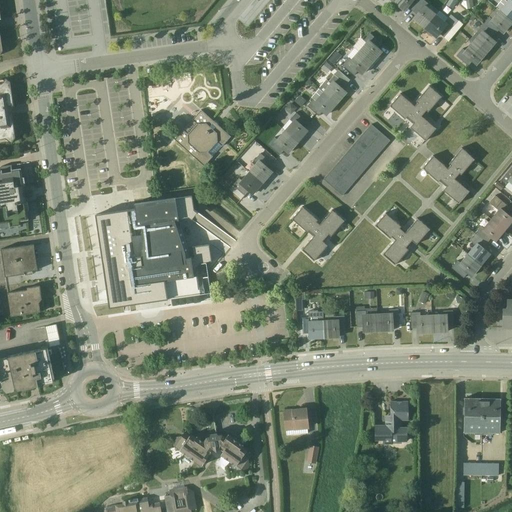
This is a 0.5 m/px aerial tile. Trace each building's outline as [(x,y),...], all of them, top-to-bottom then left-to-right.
[(393,0),(392,1),(404,11),(407,7),(411,11),(419,0),(393,0)] [(422,0),(419,0),(411,11),(416,15),(413,18),(424,28),(436,14),(427,7),(429,5),(422,0)] [(427,7),(436,14),(438,12),(438,11),(430,4),(430,3),(426,0),(422,0),(429,5),(427,7)] [(448,0),(446,5),(452,9),(456,2),(452,0),(448,0)] [(466,9),(473,7),(471,0),(468,0),(464,1),(466,9)] [(496,8),(511,22),(511,21),(511,0),(501,0),(495,8),(496,8)] [(496,8),(482,25),(494,35),(498,31),(501,34),(511,22),(496,8)] [(438,12),(436,14),(424,28),(436,38),(439,34),(443,38),(458,21),(450,15),(447,19),(438,12)] [(462,25),(458,21),(443,38),(448,42),(462,25)] [(469,40),(485,53),(494,42),(491,39),(494,35),(482,25),(469,40)] [(357,51),(371,63),(381,52),(377,49),(381,44),(369,34),(355,49),(357,51)] [(469,40),(455,56),(467,66),(472,61),(475,65),(485,53),(469,40)] [(361,74),(371,63),(357,51),(350,60),(348,58),(342,65),(353,75),(357,71),(361,74)] [(336,52),(328,60),(333,65),(341,56),(336,52)] [(321,68),(327,73),(332,66),(326,62),(321,68)] [(345,85),(349,80),(337,70),(334,74),(345,85)] [(318,89),(336,104),(346,93),(342,89),(345,85),(334,74),(328,81),(326,80),(318,89)] [(9,82),(5,79),(0,84),(0,143),(8,142),(10,143),(14,138),(11,115),(6,115),(9,111),(5,107),(12,106),(9,82)] [(410,128),(425,141),(435,129),(421,116),(425,110),(427,112),(440,97),(428,87),(415,102),(417,103),(414,107),(399,94),(389,106),(404,119),(406,117),(413,123),(410,128)] [(321,113),(325,116),(336,104),(318,89),(311,97),(312,99),(306,107),(318,116),(321,113)] [(294,101),(300,107),(306,101),(299,95),(294,101)] [(284,109),(290,115),(296,108),(289,103),(284,109)] [(182,130),(173,140),(203,167),(230,137),(216,124),(200,110),(191,120),(189,121),(187,122),(185,125),(183,127),(182,129),(182,130)] [(281,129),(297,143),(308,131),(303,127),(307,123),(303,120),(305,118),(298,111),(296,113),(295,113),(281,129)] [(367,129),(376,137),(380,133),(371,125),(367,129)] [(287,155),(297,143),(281,129),(267,145),(279,155),(283,151),(287,155)] [(363,134),(372,142),(376,137),(367,129),(363,134)] [(390,141),(380,133),(376,137),(386,146),(390,141)] [(359,138),(368,146),(372,142),(363,134),(359,138)] [(386,146),(376,137),(372,142),(382,150),(386,146)] [(359,138),(355,143),(364,151),(368,146),(359,138)] [(382,150),(372,142),(368,146),(378,155),(382,150)] [(355,143),(351,148),(360,156),(364,151),(355,143)] [(378,155),(368,146),(364,151),(374,159),(378,155)] [(351,148),(347,152),(356,160),(360,156),(351,148)] [(442,190),(458,203),(468,191),(454,178),(458,173),(460,174),(473,159),(461,148),(448,164),(450,165),(447,169),(432,156),(422,168),(437,182),(439,179),(446,185),(442,190)] [(374,159),(364,151),(360,156),(370,164),(374,159)] [(347,152),(343,157),(352,165),(356,160),(347,152)] [(248,172),(262,184),(272,172),(268,168),(271,164),(260,154),(254,161),(255,163),(248,172)] [(366,169),(370,164),(360,156),(356,160),(366,169)] [(343,157),(339,161),(348,169),(352,165),(343,157)] [(362,173),(366,169),(356,160),(352,165),(362,173)] [(339,161),(335,166),(344,174),(348,169),(339,161)] [(236,162),(228,170),(234,175),(242,167),(236,162)] [(508,180),(511,183),(511,164),(500,179),(505,184),(508,180)] [(362,173),(352,165),(348,169),(358,178),(362,173)] [(335,166),(331,171),(340,179),(344,174),(335,166)] [(0,197),(24,194),(24,193),(22,192),(20,192),(19,187),(25,186),(24,177),(22,177),(20,169),(11,170),(11,172),(2,173),(2,171),(1,171),(0,171),(0,197)] [(358,178),(348,169),(344,174),(354,182),(358,178)] [(251,196),(262,184),(248,172),(246,170),(228,189),(240,200),(247,192),(251,196)] [(331,171),(327,175),(336,183),(340,179),(331,171)] [(354,182),(344,174),(340,179),(350,187),(354,182)] [(327,175),(323,180),(332,188),(336,183),(327,175)] [(350,187),(340,179),(336,183),(346,191),(350,187)] [(497,181),(494,185),(500,190),(503,186),(497,181)] [(346,191),(336,183),(332,188),(342,196),(346,191)] [(24,194),(0,197),(0,228),(20,226),(19,222),(28,221),(27,211),(28,211),(27,202),(21,203),(20,198),(22,197),(24,195),(24,194)] [(490,218),(504,230),(511,220),(511,216),(510,215),(511,211),(511,209),(494,195),(488,202),(497,210),(490,218)] [(95,214),(106,286),(122,284),(130,282),(132,291),(134,304),(169,299),(182,297),(199,294),(211,293),(205,263),(211,262),(208,245),(192,247),(193,257),(185,259),(184,254),(173,220),(187,218),(191,220),(196,213),(193,210),(191,196),(134,204),(135,208),(95,214)] [(301,250),(313,260),(326,245),(322,241),(328,234),(330,236),(343,221),(331,211),(319,225),(315,222),(317,220),(301,207),(291,219),(306,232),(308,231),(313,236),(301,250)] [(469,217),(473,220),(480,212),(476,209),(469,217)] [(382,254),(394,264),(407,249),(405,247),(411,240),(415,244),(428,229),(417,218),(404,232),(398,227),(400,226),(385,212),(374,224),(389,238),(391,236),(394,239),(382,254)] [(474,232),(486,243),(489,239),(494,242),(504,230),(490,218),(483,227),(480,225),(474,232)] [(458,232),(453,239),(457,242),(462,235),(458,232)] [(466,253),(481,265),(490,253),(483,247),(486,243),(474,232),(468,240),(473,244),(466,253)] [(36,270),(33,245),(1,249),(5,277),(20,275),(24,275),(23,272),(36,270)] [(471,277),(481,265),(466,253),(463,250),(450,268),(463,277),(466,273),(471,277)] [(6,285),(21,283),(20,275),(5,277),(6,285)] [(22,291),(21,283),(6,285),(7,293),(22,291)] [(41,300),(39,286),(26,288),(27,290),(22,291),(7,293),(11,317),(39,312),(38,303),(41,300)] [(422,290),(418,301),(425,303),(429,293),(422,290)] [(304,292),(294,292),(295,310),(302,310),(301,299),(304,298),(304,292)] [(501,327),(511,327),(511,299),(506,299),(506,308),(502,308),(501,327)] [(377,312),(378,332),(393,331),(393,325),(398,324),(397,309),(388,309),(388,312),(377,312)] [(309,338),(323,337),(322,316),(322,311),(317,311),(317,310),(307,310),(308,317),(301,317),(302,333),(308,333),(309,338)] [(362,332),(378,332),(377,312),(377,310),(356,311),(356,326),(361,326),(362,332)] [(432,314),(432,332),(446,331),(446,326),(452,326),(451,310),(442,311),(442,313),(432,314)] [(417,332),(432,332),(432,314),(419,314),(419,312),(410,312),(411,327),(417,327),(417,332)] [(322,316),(323,337),(338,336),(338,331),(344,331),(344,315),(322,316)] [(44,327),(49,347),(52,347),(60,345),(56,325),(44,327)] [(8,356),(8,357),(14,387),(17,390),(52,383),(54,378),(59,377),(63,375),(64,370),(60,351),(57,347),(52,347),(49,347),(8,356)] [(8,357),(0,358),(0,389),(2,389),(6,392),(13,391),(14,387),(8,357)] [(463,432),(481,432),(481,398),(464,397),(463,432)] [(481,398),(481,432),(499,433),(500,398),(481,398)] [(391,443),(401,443),(401,441),(407,441),(406,426),(401,425),(401,420),(407,420),(407,401),(401,401),(400,402),(397,402),(396,401),(390,401),(389,414),(384,414),(384,424),(373,424),(374,440),(375,440),(375,444),(391,444),(391,443)] [(286,435),(307,432),(307,428),(308,428),(306,408),(283,410),(285,429),(286,435)] [(211,436),(216,435),(213,413),(207,414),(211,436)] [(236,469),(241,468),(244,470),(249,463),(248,458),(250,454),(245,450),(244,447),(243,443),(227,434),(225,437),(221,434),(216,435),(211,436),(206,437),(203,441),(196,436),(195,437),(192,435),(190,436),(183,431),(181,435),(175,436),(170,443),(174,445),(175,450),(179,449),(184,453),(183,454),(191,459),(192,458),(201,465),(206,458),(203,456),(206,451),(210,454),(213,449),(216,451),(218,448),(222,451),(220,454),(235,465),(236,469)] [(306,461),(316,463),(319,446),(309,444),(306,461)] [(462,474),(480,475),(481,462),(463,462),(462,474)] [(481,462),(480,475),(498,475),(498,462),(481,462)] [(191,511),(191,509),(196,508),(193,490),(186,486),(168,489),(169,494),(164,495),(166,508),(160,509),(159,501),(152,502),(152,501),(148,502),(147,496),(122,500),(122,503),(107,505),(107,507),(105,507),(103,510),(103,511),(191,511)] [(327,503),(329,495),(320,493),(318,501),(327,503)]
